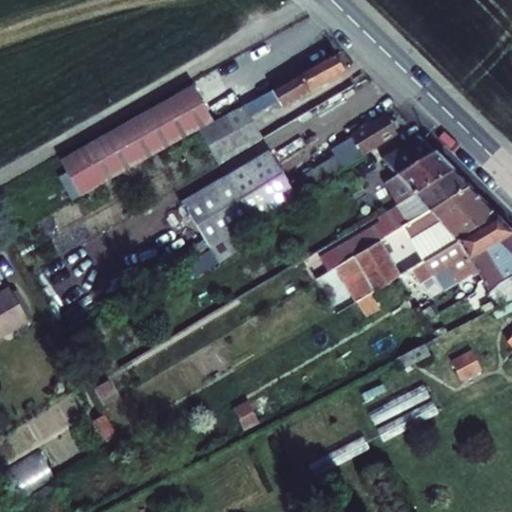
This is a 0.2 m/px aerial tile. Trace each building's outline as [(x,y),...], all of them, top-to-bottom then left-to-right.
[(338,70),(331,57),(242,109),(250,123),(326,78),(338,70)] [(59,166),(79,202),(197,135),(211,127),(191,91),(59,166)] [(250,123),(242,109),(211,127),(197,135),(222,180),(248,223),(360,156),(358,153),(389,134),(383,126),(378,118),(325,152),(329,158),(285,185),(263,147),(250,123)] [(395,201),(446,169),(431,153),(414,135),(383,154),(398,169),(377,182),(395,201)] [(395,201),(403,209),(422,196),(431,205),(462,186),(454,177),(446,169),(395,201)] [(180,205),(205,249),(248,223),(222,180),(180,205)] [(427,255),(491,215),(475,199),(462,186),(431,205),(411,217),(389,231),(417,261),(427,255)] [(411,217),(431,205),(422,196),(403,209),(411,217)] [(484,251),(510,233),(502,226),(491,215),(427,255),(434,263),(460,249),(471,259),(484,251)] [(389,231),(372,241),(395,275),(417,261),(389,231)] [(495,262),(511,251),(511,235),(510,233),(484,251),(495,262)] [(353,300),(395,275),(372,241),(346,256),(332,264),(353,300)] [(346,256),(332,243),(303,261),(313,276),(332,264),(346,256)] [(500,267),(511,258),(511,251),(495,262),(500,267)] [(507,275),(511,271),(511,258),(500,267),(507,275)] [(483,271),(474,280),(483,288),(491,279),(483,271)] [(491,279),(483,288),(491,296),(500,288),(495,283),(491,279)] [(491,296),(496,301),(505,293),(500,288),(491,296)] [(0,341),(33,324),(15,290),(0,297),(0,341)] [(511,322),(495,337),(510,351),(511,349),(511,322)] [(475,374),(456,357),(450,360),(460,381),(475,374)] [(118,397),(105,377),(91,385),(103,406),(118,397)] [(430,397),(422,385),(367,412),(374,426),(430,397)] [(439,414),(431,401),(376,429),(383,442),(439,414)] [(370,450),(362,435),(306,465),(314,478),(370,450)] [(53,477),(38,450),(0,474),(14,499),(53,477)]
